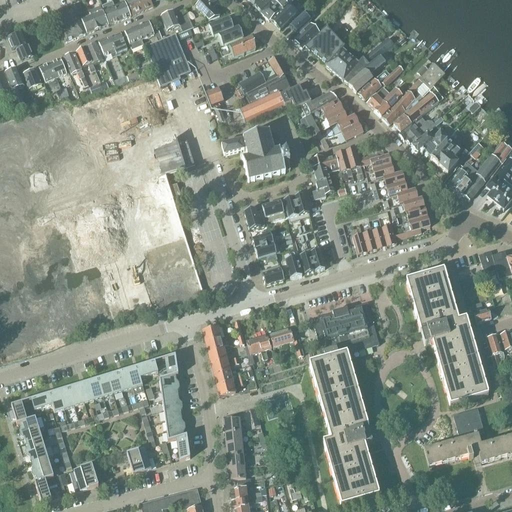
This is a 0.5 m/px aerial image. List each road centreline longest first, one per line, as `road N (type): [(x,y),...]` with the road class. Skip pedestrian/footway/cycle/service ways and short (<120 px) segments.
road 1 (tertiary): [(465,220),(339,93),(227,0)]
road 2 (tertiary): [(0,380),(186,321)]
road 3 (residential): [(392,449),(430,424),(435,395),(424,368),(409,358),(392,362),(379,379),(377,405)]
road 4 (residential): [(28,68),(185,0)]
road 5 (residential): [(212,477),(210,420),(186,321)]
road 6 (residential): [(252,303),(207,164)]
road 7 (tertiary): [(344,276),(445,248),(465,220)]
